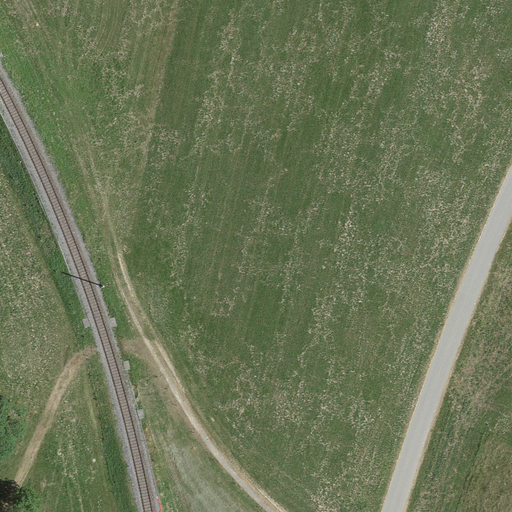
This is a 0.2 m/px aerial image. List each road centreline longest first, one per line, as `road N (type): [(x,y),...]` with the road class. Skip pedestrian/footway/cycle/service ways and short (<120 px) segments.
road 1 (track): [(274,511),(244,485),(161,357),(133,343),(75,365),(6,511)]
road 2 (unclassified): [(390,511),(421,408),(511,192)]
